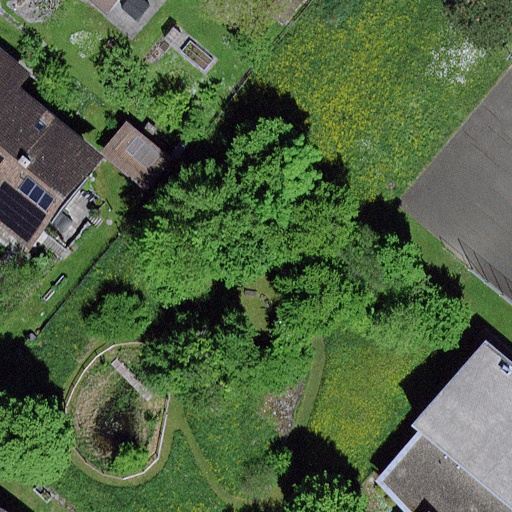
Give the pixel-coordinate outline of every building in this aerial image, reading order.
[(91,0),(106,13),(116,0),(91,0)] [(304,0),(257,0),(253,6),(282,29),(304,0)] [(31,78),(0,54),(0,224),(28,246),(98,157),(18,95),(31,78)] [(130,127),(105,158),(149,193),(174,162),(130,127)] [(511,511),(511,367),(483,344),(411,426),(418,435),(376,483),(404,511),(511,511)]
